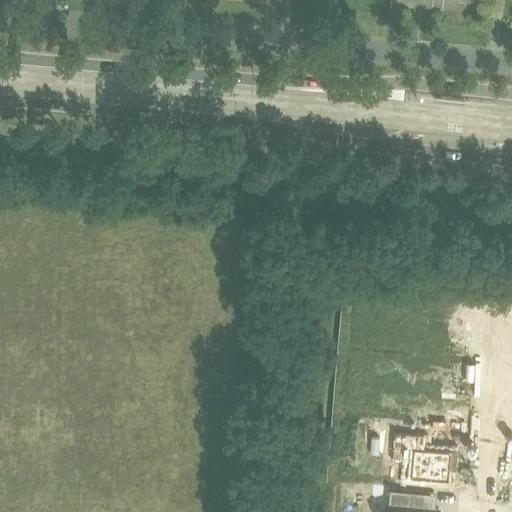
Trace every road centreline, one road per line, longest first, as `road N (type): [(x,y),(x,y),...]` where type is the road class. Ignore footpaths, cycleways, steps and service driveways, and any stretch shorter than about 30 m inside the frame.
road 1 (unclassified): [(0,138),(105,148),(347,199),(511,219)]
road 2 (primary): [(0,100),(511,160)]
road 3 (unclassified): [(511,64),(0,16)]
road 4 (primary): [(511,94),(0,57)]
road 5 (residential): [(480,511),(488,372)]
